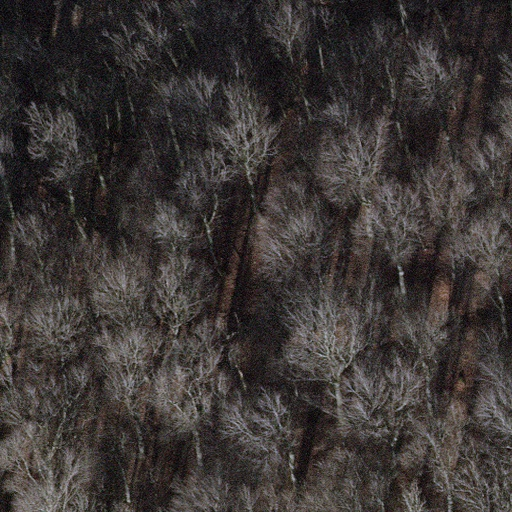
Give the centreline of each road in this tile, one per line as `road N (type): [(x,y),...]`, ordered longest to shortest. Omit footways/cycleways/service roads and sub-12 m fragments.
road 1 (track): [(511,262),(0,486)]
road 2 (track): [(89,43),(377,0)]
road 3 (track): [(0,77),(220,0)]
